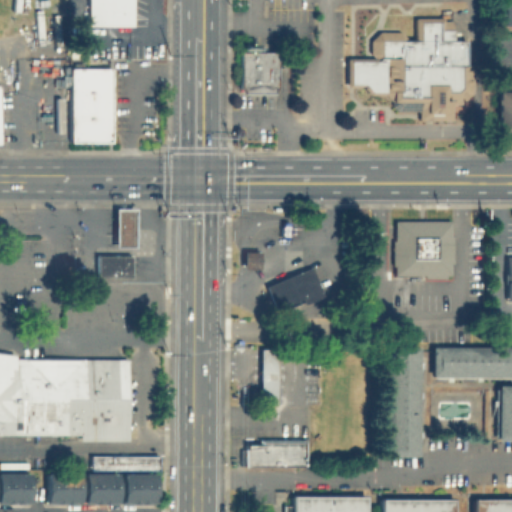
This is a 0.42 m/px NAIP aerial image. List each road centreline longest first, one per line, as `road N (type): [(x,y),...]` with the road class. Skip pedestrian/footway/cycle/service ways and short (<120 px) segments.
road 1 (primary): [(362,179),(197,179)]
road 2 (primary): [(511,179),(362,179)]
road 3 (secondary): [(198,31),(197,179)]
road 4 (primary): [(197,179),(68,178)]
